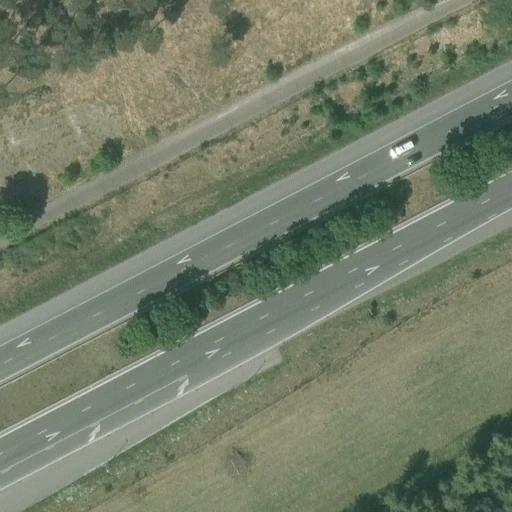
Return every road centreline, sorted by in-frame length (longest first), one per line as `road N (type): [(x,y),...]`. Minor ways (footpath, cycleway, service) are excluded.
road 1 (motorway): [(511,90),(0,358)]
road 2 (motorway): [(0,454),(511,188)]
road 3 (unclassified): [(0,238),(457,0)]
